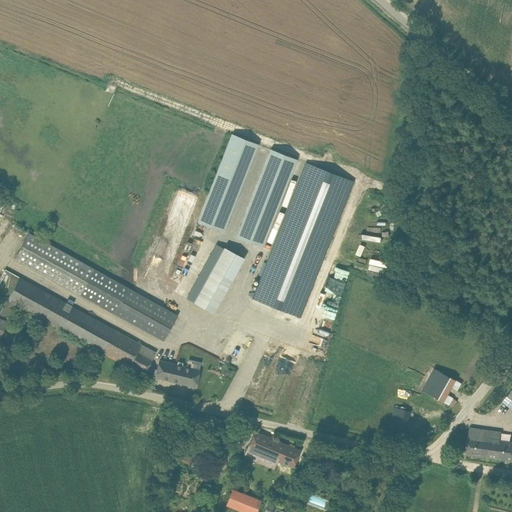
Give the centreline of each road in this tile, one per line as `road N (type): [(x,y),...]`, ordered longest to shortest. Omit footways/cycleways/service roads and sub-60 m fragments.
road 1 (unclassified): [(0,394),(64,383),(101,387),(420,450)]
road 2 (unclassified): [(511,106),(379,0)]
road 3 (unclassified): [(420,450),(511,343)]
